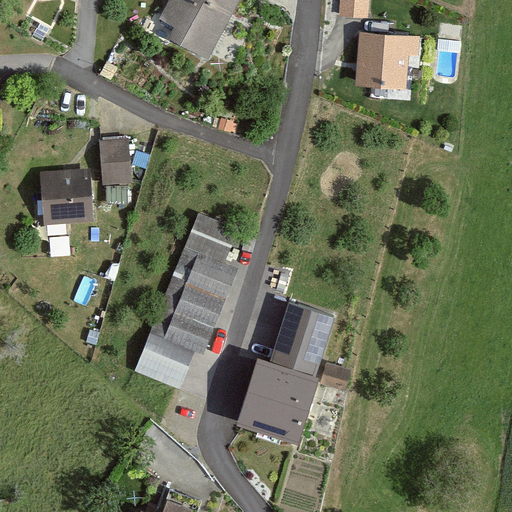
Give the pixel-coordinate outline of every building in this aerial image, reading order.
[(170,0),(161,19),(177,27),(171,39),(211,60),(241,0),(170,0)] [(370,0),(337,0),(338,16),(370,17),(370,0)] [(419,34),(360,32),(357,84),(406,87),(407,56),(418,56),(419,34)] [(103,184),(133,182),(129,139),(99,141),(103,184)] [(45,223),(96,220),(93,168),(41,171),(45,223)] [(226,262),(240,227),(197,210),(183,245),(226,262)] [(183,245),(148,333),(205,355),(239,267),(226,262),(183,245)] [(322,375),(314,373),(328,327),(276,313),(264,359),(260,358),(240,426),(302,443),(322,375)] [(162,511),(189,511),(192,503),(168,494),(162,511)]
